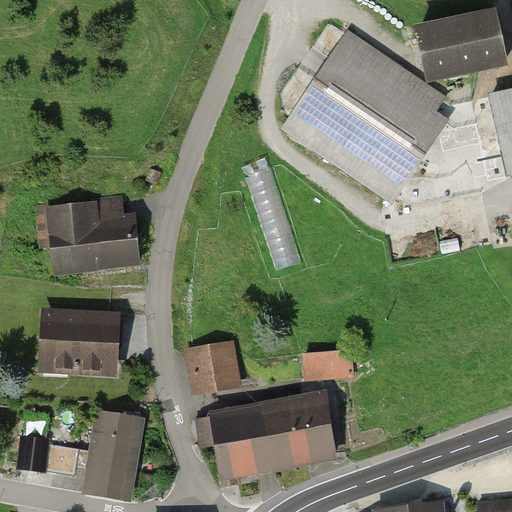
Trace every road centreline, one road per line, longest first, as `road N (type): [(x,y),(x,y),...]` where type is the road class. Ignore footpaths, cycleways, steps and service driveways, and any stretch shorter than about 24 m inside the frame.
road 1 (residential): [(202,490),(166,382),(159,277),(180,182),(257,0)]
road 2 (primary): [(299,511),(511,432)]
road 3 (residential): [(0,490),(119,511)]
